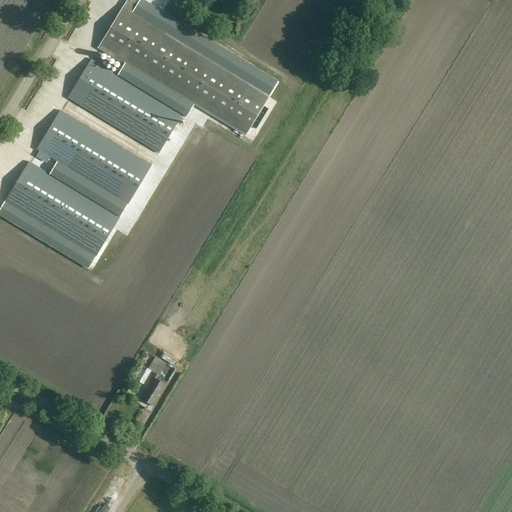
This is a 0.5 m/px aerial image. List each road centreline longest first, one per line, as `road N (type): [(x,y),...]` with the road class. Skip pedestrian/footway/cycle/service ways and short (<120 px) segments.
road 1 (tertiary): [(224,511),(0,377)]
road 2 (tertiary): [(0,125),(76,0)]
